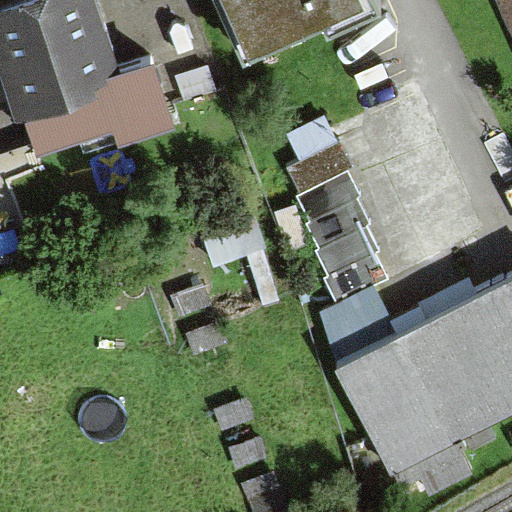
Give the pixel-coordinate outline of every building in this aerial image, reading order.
[(94,0),(2,0),(0,1),(0,81),(24,147),(106,117),(118,150),(173,131),(147,63),(121,73),(94,0)] [(355,0),(204,0),(237,69),(361,11),(355,0)] [(511,0),(500,0),(511,28),(511,0)] [(337,151),(285,176),(346,306),(398,282),(337,151)] [(511,270),(329,370),(391,482),(511,415),(511,270)]
